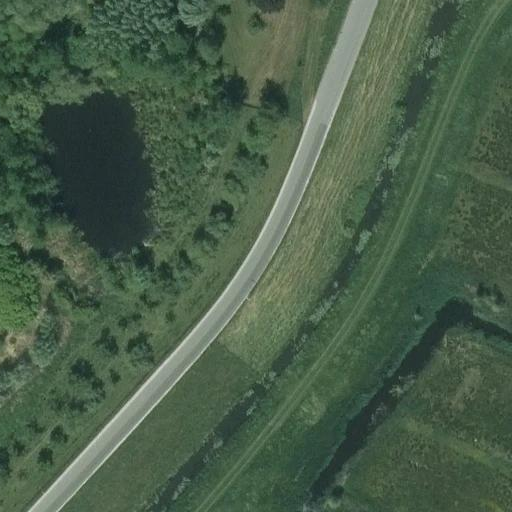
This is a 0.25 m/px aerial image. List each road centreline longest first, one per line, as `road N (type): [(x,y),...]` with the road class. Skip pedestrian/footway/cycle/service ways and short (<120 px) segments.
road 1 (unclassified): [(38,511),(239,282),(269,231),(359,0)]
road 2 (track): [(506,0),(496,5),(377,286),(193,511)]
